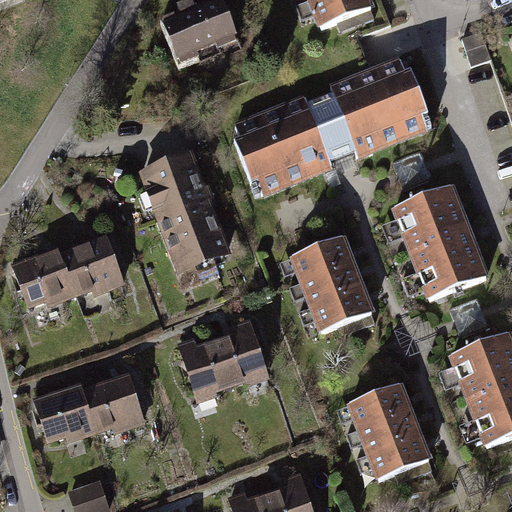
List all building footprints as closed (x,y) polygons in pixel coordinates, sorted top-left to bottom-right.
[(221,0),(207,0),(161,18),(177,58),(235,34),(221,0)] [(358,0),(300,0),(313,34),(365,14),(358,0)] [(307,101),(234,129),(260,197),(334,169),(329,158),(353,149),(357,158),(433,129),(407,62),(337,89),(341,98),(310,110),(307,101)] [(194,154),(143,172),(178,270),(228,253),(194,154)] [(452,189),(396,209),(427,295),(483,275),(452,189)] [(110,235),(14,263),(28,311),(124,282),(110,235)] [(343,235),(294,254),(322,327),(371,308),(343,235)] [(255,327),(182,353),(199,402),(272,376),(255,327)] [(511,340),(508,330),(453,351),(487,441),(511,431),(511,340)] [(128,373),(36,399),(48,442),(140,416),(128,373)] [(402,385),(348,405),(376,479),(430,458),(402,385)] [(314,511),(302,476),(230,501),(233,511),(314,511)] [(98,480),(67,491),(75,511),(104,511),(110,510),(98,480)]
